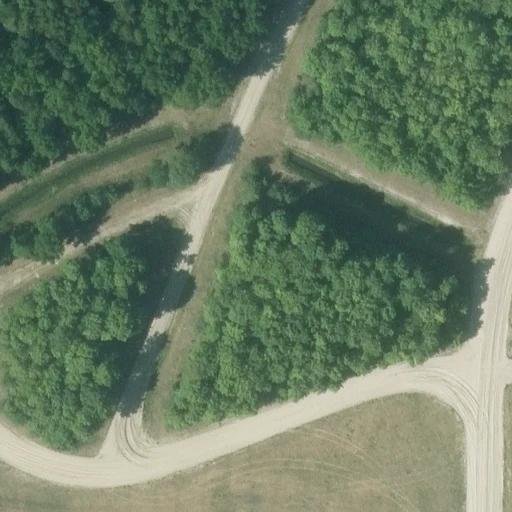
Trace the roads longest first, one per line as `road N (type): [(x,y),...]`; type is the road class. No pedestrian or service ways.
road 1 (track): [(120,473),(137,382),(225,149),(294,0)]
road 2 (track): [(480,358),(120,473),(58,474),(0,445)]
road 3 (track): [(480,511),(480,358),(511,234)]
road 4 (unknown): [(0,284),(221,161)]
